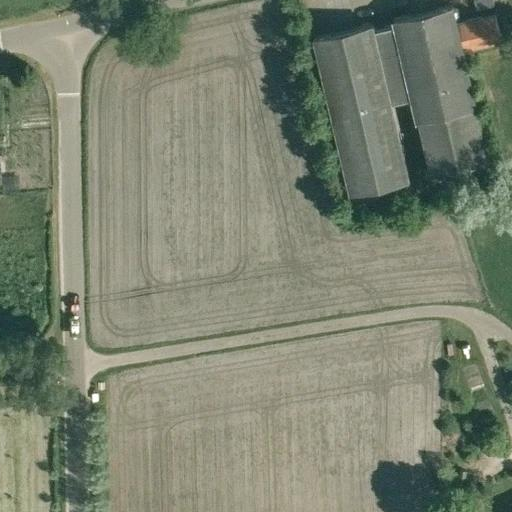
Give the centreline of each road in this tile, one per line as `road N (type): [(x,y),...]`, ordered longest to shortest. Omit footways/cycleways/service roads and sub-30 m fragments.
road 1 (tertiary): [(76,511),(63,30)]
road 2 (tertiary): [(63,30),(183,0)]
